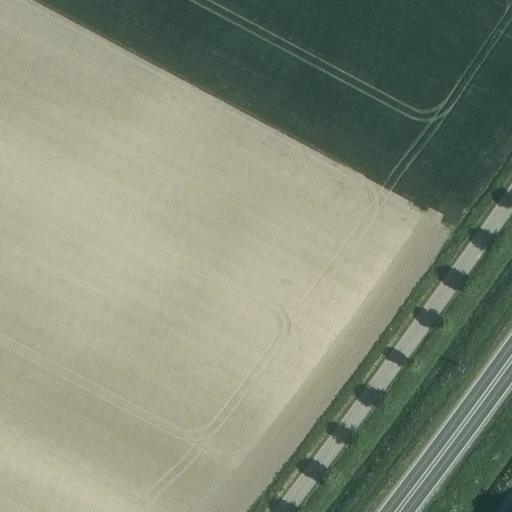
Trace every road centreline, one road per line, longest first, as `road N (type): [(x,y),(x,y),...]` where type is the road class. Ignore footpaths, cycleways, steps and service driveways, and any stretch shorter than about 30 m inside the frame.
road 1 (unclassified): [(270,511),(511,176)]
road 2 (trunk): [(397,511),(511,357)]
